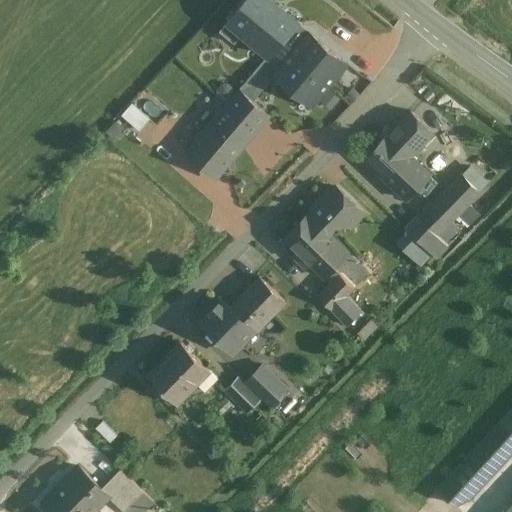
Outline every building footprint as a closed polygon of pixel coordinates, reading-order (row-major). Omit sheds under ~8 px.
[(297,23),(297,22),(270,0),(244,0),(228,20),(269,55),(270,55),(297,23)] [(308,32),(297,23),(270,55),(269,55),(239,89),(253,101),(275,75),(274,74),(308,32)] [(347,64),(309,31),(308,32),(274,74),(275,75),(312,106),(347,64)] [(229,84),(213,101),(221,108),(237,91),(229,84)] [(253,101),(239,89),(186,152),(217,178),(242,147),(236,142),(264,110),(253,101)] [(127,112),(145,128),(156,117),(138,101),(127,112)] [(433,131),(411,111),(388,134),(411,155),(433,131)] [(411,155),(388,134),(387,133),(364,158),(394,186),(417,162),(411,155)] [(431,175),(417,162),(394,186),(407,199),(431,175)] [(480,192),(462,174),(431,205),(430,203),(418,216),(437,235),(451,221),(480,192)] [(328,188),(322,194),(322,203),(310,214),(330,234),(342,221),(351,220),(362,209),(339,186),(335,190),(328,188)] [(330,234),(310,214),(287,238),(300,251),(294,257),(307,269),(311,265),(335,239),(330,234)] [(437,235),(418,216),(407,227),(437,257),(448,246),(446,242),(445,243),(437,235)] [(460,229),(451,221),(437,235),(445,243),(446,242),(460,229)] [(350,252),(335,239),(311,265),(326,278),(350,252)] [(354,289),(340,274),(318,296),(347,326),(362,312),(347,296),(354,289)] [(283,300),(261,278),(245,295),(242,292),(230,305),(253,328),(254,330),(283,300)] [(253,328),(230,305),(227,303),(222,297),(200,320),(231,350),(253,328)] [(204,367),(178,341),(147,372),(159,385),(158,386),(171,399),(204,367)] [(262,366),(245,383),(257,394),(271,408),(287,391),(262,366)] [(240,411),(257,394),(245,383),(236,373),(220,390),(240,411)] [(511,453),(511,408),(446,480),(469,501),(511,453)] [(101,419),(92,427),(109,443),(117,435),(101,419)] [(79,465),(43,503),(52,511),(93,511),(108,497),(110,495),(98,484),(79,465)] [(110,495),(108,497),(123,511),(138,511),(151,500),(116,466),(98,484),(110,495)] [(511,511),(511,503),(503,511),(511,511)]
